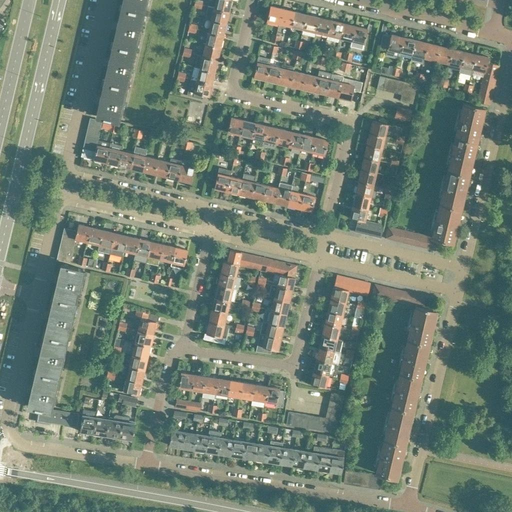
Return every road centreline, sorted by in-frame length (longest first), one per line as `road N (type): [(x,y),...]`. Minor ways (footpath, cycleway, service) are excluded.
road 1 (residential): [(324,240),(350,129),(233,93),(252,0)]
road 2 (residential): [(146,465),(405,508)]
road 3 (secondary): [(0,252),(60,0)]
road 4 (primary): [(226,511),(0,470)]
road 5 (residential): [(405,508),(457,295)]
road 6 (residential): [(186,348),(292,364),(318,263)]
road 7 (residential): [(463,271),(511,67)]
road 8 (residential): [(64,175),(106,0)]
road 9 (residential): [(215,213),(64,175)]
road 10 (residential): [(58,201),(209,236)]
road 11 (residential): [(493,34),(347,0)]
road 12 (residential): [(8,429),(27,445),(146,465)]
road 13 (residential): [(318,263),(457,295)]
road 14 (residential): [(463,271),(324,240)]
road 15 (residential): [(8,429),(35,295)]
road 16 (residential): [(146,465),(168,362),(186,348)]
road 17 (secondary): [(29,0),(0,124)]
